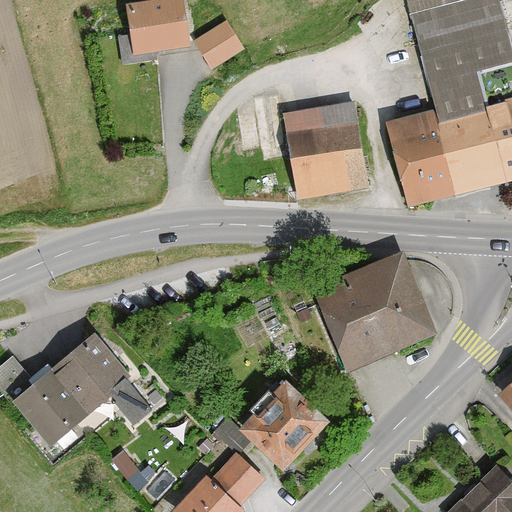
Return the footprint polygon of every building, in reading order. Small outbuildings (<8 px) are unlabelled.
[(182,0),(155,0),(127,4),(134,54),(190,45),(182,0)] [(404,0),(432,110),(383,123),(406,211),(511,184),(511,101),(487,108),(477,71),(511,62),(511,52),(498,0),(404,0)] [(227,21),(195,40),(211,67),(243,48),(227,21)] [(354,105),(280,112),(295,200),(368,186),(354,105)] [(240,142),(258,141),(257,109),(239,109),(240,142)] [(403,255),(315,291),(348,372),(436,336),(403,255)] [(97,331),(9,401),(52,456),(140,383),(97,331)] [(287,378),(239,430),(278,469),(329,421),(287,378)] [(511,384),(500,397),(511,410),(511,384)] [(233,454),(168,511),(238,511),(264,481),(233,454)] [(511,511),(511,484),(494,465),(443,511),(511,511)]
